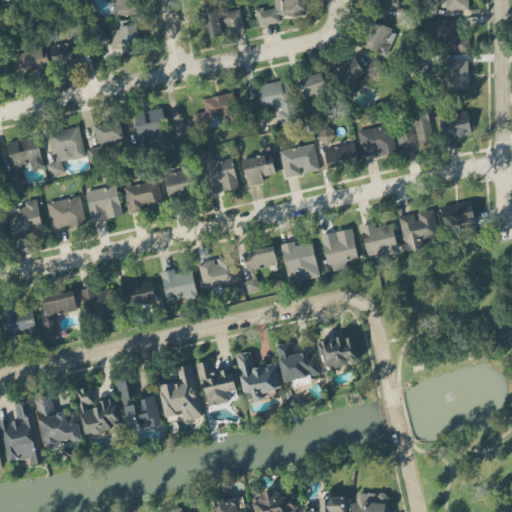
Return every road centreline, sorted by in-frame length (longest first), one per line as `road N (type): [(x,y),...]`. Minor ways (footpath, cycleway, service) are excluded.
road 1 (residential): [(416,511),(371,317),(356,300),(0,373)]
road 2 (residential): [(503,160),(0,271)]
road 3 (residential): [(0,108),(308,40),(340,18),(342,0)]
road 4 (residential): [(499,0),(511,219)]
